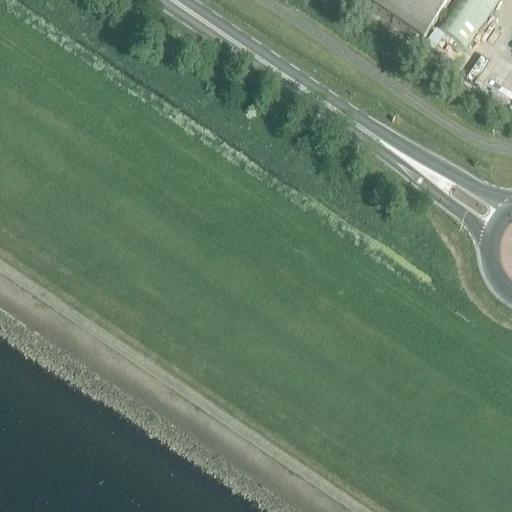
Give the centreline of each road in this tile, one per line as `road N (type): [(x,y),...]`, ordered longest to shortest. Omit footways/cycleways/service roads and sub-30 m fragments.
road 1 (unclassified): [(361,511),(0,266)]
road 2 (primary): [(157,0),(374,148),(470,221),(487,245)]
road 3 (primary): [(511,203),(397,143),(182,0)]
